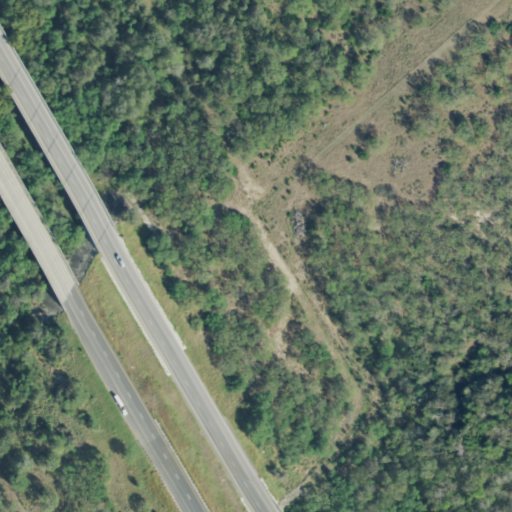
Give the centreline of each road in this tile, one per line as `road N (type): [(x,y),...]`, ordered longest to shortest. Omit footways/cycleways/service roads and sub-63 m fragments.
road 1 (motorway): [(262,510),(104,235)]
road 2 (motorway): [(67,296),(195,511)]
road 3 (motorway): [(104,235),(0,55)]
road 4 (motorway): [(0,181),(67,296)]
